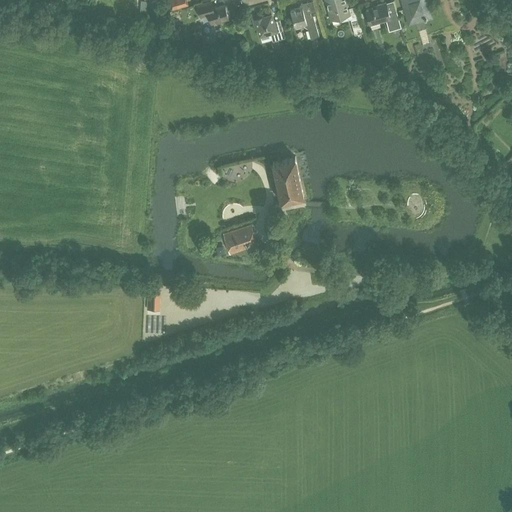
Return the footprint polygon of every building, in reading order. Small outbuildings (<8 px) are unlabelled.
[(169,0),(172,9),(189,5),(187,0),(169,0)] [(214,7),(211,0),(210,0),(197,4),(200,17),(209,15),(211,23),(229,18),(227,10),(228,9),(227,6),(225,5),(225,4),(214,7)] [(348,8),(345,0),(326,0),(332,19),(341,17),(342,21),(351,19),(355,34),(363,32),(356,6),(348,8)] [(402,0),(409,24),(432,17),(426,0),(402,0)] [(311,16),(308,1),(307,2),(303,3),(301,3),(299,7),(294,8),(294,9),(291,10),(295,28),(304,26),(308,28),(310,35),(311,39),(319,36),(313,15),(311,16)] [(389,13),(386,2),(377,5),(377,6),(366,10),(370,24),(386,20),(389,31),(401,27),(397,11),(389,13)] [(274,21),(272,14),(264,17),(263,15),(253,18),(256,28),(258,27),(260,36),(269,33),(271,41),(286,38),(280,19),(274,21)] [(497,30),(500,27),(493,20),(490,23),(497,30)] [(214,43),(216,37),(199,33),(198,39),(214,43)] [(283,55),(291,53),(289,45),(281,47),(283,55)] [(281,200),(304,195),(296,156),(273,161),(281,200)] [(257,165),(226,171),(232,202),(263,196),(257,165)] [(230,254),(259,245),(252,224),(223,233),(230,254)] [(160,299),(147,298),(147,309),(160,309),(160,299)]
